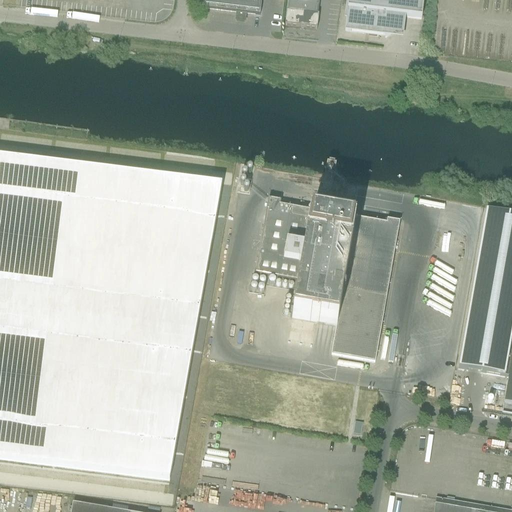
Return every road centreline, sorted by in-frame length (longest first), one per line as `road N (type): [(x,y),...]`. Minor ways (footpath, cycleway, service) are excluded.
road 1 (unclassified): [(511,81),(181,34)]
road 2 (unclassified): [(511,432),(391,420),(370,511)]
road 3 (unclassified): [(181,34),(0,15)]
